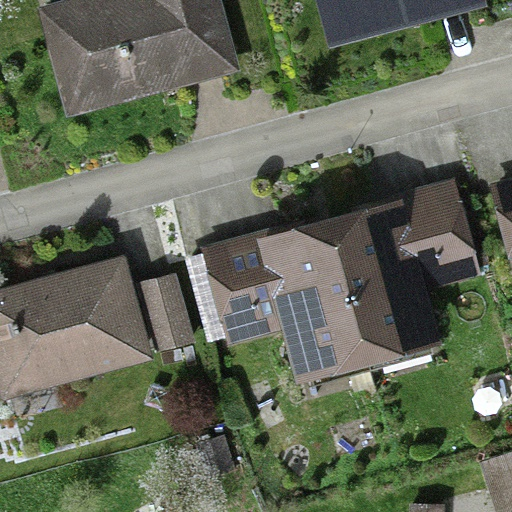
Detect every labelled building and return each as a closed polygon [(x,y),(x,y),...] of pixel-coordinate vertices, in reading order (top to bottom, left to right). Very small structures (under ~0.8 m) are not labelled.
[(206,0),(152,0),(153,0),(122,8),(119,0),(115,0),(53,17),(76,100),(162,77),(161,71),(182,65),(185,77),(219,68),(217,62),(223,61),(206,0)] [(447,0),(335,0),(343,28),(392,15),(394,24),(438,13),(435,3),(447,0)] [(511,183),(497,188),(511,243),(511,183)] [(389,202),(391,211),(332,228),(366,353),(429,336),(407,258),(465,243),(449,185),(389,202)] [(282,293),(303,370),(366,353),(332,228),(272,244),(269,234),(209,251),(224,308),(282,293)] [(142,352),(118,265),(0,297),(0,361),(7,389),(142,352)] [(140,284),(158,348),(190,340),(172,275),(140,284)] [(511,511),(511,455),(489,463),(504,511),(511,511)]
